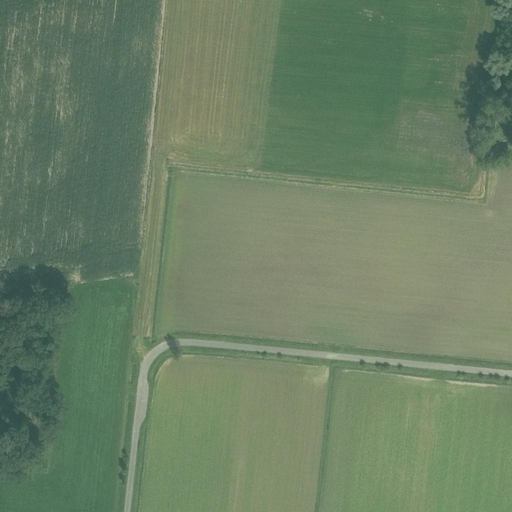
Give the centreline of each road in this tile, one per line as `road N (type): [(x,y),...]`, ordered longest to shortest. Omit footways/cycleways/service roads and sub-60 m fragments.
road 1 (unknown): [(160,349),(154,337),(173,166),(477,199),(481,161),(511,158)]
road 2 (unclassified): [(126,511),(141,375),(172,344),(511,374)]
